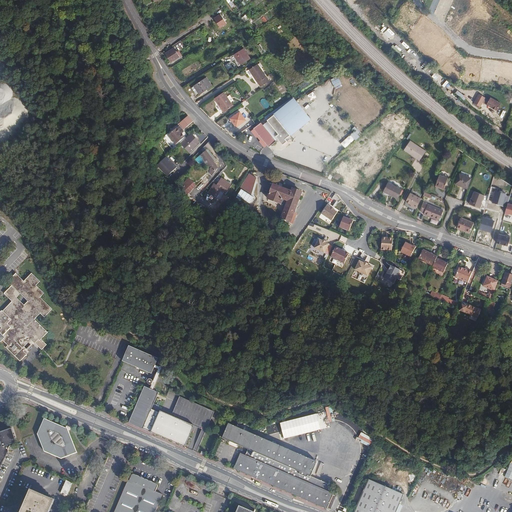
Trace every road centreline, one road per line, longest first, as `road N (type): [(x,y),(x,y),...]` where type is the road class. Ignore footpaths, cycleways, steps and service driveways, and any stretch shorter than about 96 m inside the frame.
road 1 (tertiary): [(315,511),(11,381)]
road 2 (tertiary): [(8,395),(28,395),(292,511)]
road 3 (secondary): [(329,185),(242,152),(197,113)]
road 4 (unknown): [(261,176),(261,214),(278,229),(305,217),(311,193),(299,185)]
